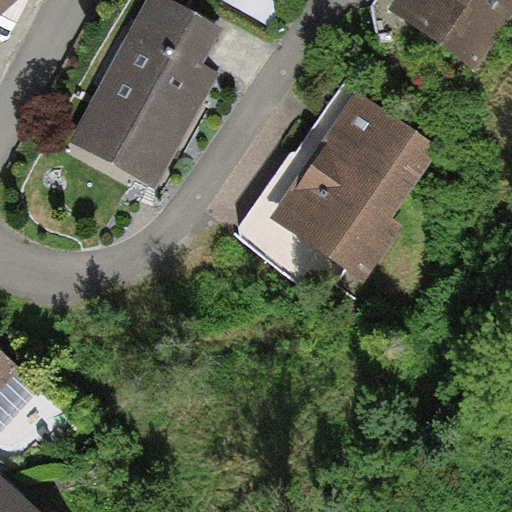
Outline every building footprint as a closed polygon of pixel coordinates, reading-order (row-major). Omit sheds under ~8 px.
[(0,0),(0,18),(20,0),(0,0)] [(226,31),(167,0),(146,0),(68,147),(159,195),(224,72),(208,64),(226,31)] [(511,19),(511,0),(380,0),(376,7),(380,39),(421,34),(478,72),(511,19)] [(439,153),(343,88),(244,227),(245,239),(303,278),(309,269),(356,300),(407,225),(396,217),(439,153)] [(0,394),(22,369),(0,349),(0,394)] [(38,511),(0,477),(0,511),(38,511)]
